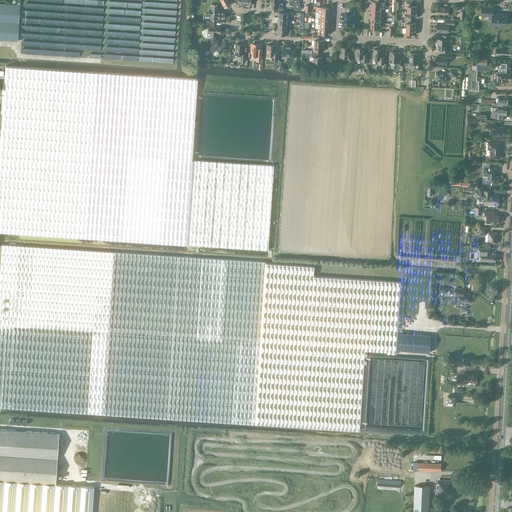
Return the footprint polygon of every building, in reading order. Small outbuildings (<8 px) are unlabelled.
[(0,3),(0,40),(17,41),(20,5),(0,3)] [(407,6),(407,11),(417,12),(417,6),(412,6),(412,3),(406,3),(405,6),(407,6)] [(209,9),(209,14),(210,14),(210,19),(216,20),(216,18),(221,18),(223,18),(223,17),(223,12),(221,12),(217,12),(217,5),(211,5),(210,10),(209,9)] [(482,10),(481,15),(492,16),(492,18),(494,18),(493,24),(493,27),(498,28),(498,24),(505,24),(505,19),(506,19),(507,14),(493,14),(493,10),(493,7),(482,6),(482,10)] [(405,16),(405,20),(411,20),(411,17),(417,18),(417,12),(407,11),(407,16),(405,16)] [(406,23),(406,28),(416,29),(416,24),(411,23),(411,20),(405,20),(404,23),(406,23)] [(448,25),(454,25),(454,20),(446,20),(446,24),(437,24),(436,32),(448,33),(448,25)] [(211,36),(216,36),(216,33),(220,34),(220,26),(213,26),(213,23),(205,22),(205,29),(208,29),(208,33),(211,33),(211,36)] [(416,29),(406,28),(406,33),(404,33),(404,37),(410,37),(410,34),(416,34),(416,29)] [(312,34),(312,37),(319,37),(319,34),(327,35),(327,31),(329,31),(329,29),(317,29),(317,34),(312,34)] [(437,38),(437,44),(447,44),(451,44),(451,39),(450,39),(450,36),(443,35),(443,39),(437,38)] [(314,40),(313,45),(323,46),(324,40),(319,40),(319,37),(312,37),(312,39),(312,40),(314,40)] [(213,52),(216,50),(220,53),(223,50),(224,51),(226,49),(225,48),(229,45),(224,40),(218,44),(216,42),(209,48),(213,52)] [(250,53),(251,53),(251,56),(255,57),(255,60),(261,60),(261,52),(258,51),(258,44),(255,44),(254,42),(252,44),(251,44),(250,53)] [(240,55),(239,61),(245,62),(245,54),(242,54),(242,44),(235,44),(234,55),(240,55)] [(437,44),(436,49),(443,49),(443,53),(449,53),(449,47),(447,47),(447,44),(437,44)] [(266,55),(271,56),(271,60),(277,61),(277,53),(273,53),(274,45),(266,45),(266,55)] [(311,50),(311,54),(318,54),(318,51),(323,52),(323,46),(313,45),(313,50),(311,50)] [(283,46),(282,55),(284,56),(294,57),(295,48),(292,47),(292,46),(283,46)] [(341,47),(341,54),(340,55),(340,56),(341,58),(343,58),(344,57),(348,58),(347,60),(347,64),(352,64),(352,63),(352,59),(351,59),(351,52),(348,52),(349,48),(341,47)] [(355,48),(355,53),(356,53),(356,58),(362,59),(361,62),(367,62),(367,55),(363,54),(364,48),(361,48),(361,47),(360,47),(357,47),(356,47),(356,48),(355,48)] [(369,59),(368,64),(373,64),(373,59),(378,60),(378,64),(384,64),(385,57),(380,56),(381,49),(374,49),(374,53),(373,53),(373,59),(369,59)] [(389,61),(395,62),(394,66),(400,66),(401,59),(398,59),(398,52),(390,52),(389,61)] [(414,64),(414,70),(420,70),(420,62),(416,62),(417,54),(410,53),(409,64),(414,64)] [(451,58),(452,53),(444,53),(444,57),(437,56),(436,63),(446,64),(447,58),(451,58)] [(311,56),(311,57),(313,57),(312,62),(322,63),(323,57),(317,57),(318,54),(311,54),(311,56)] [(479,70),(489,71),(490,65),(487,65),(487,59),(484,59),(477,58),(477,59),(477,65),(476,70),(479,70)] [(498,67),(498,72),(501,72),(501,73),(508,74),(508,72),(510,72),(510,65),(510,63),(505,62),(505,60),(499,60),(499,62),(498,66),(498,67)] [(0,231),(268,250),(274,165),(192,161),(197,77),(5,64),(0,129),(0,128),(0,231)] [(450,73),(447,73),(436,72),(435,81),(446,82),(447,76),(457,77),(457,71),(450,70),(450,73)] [(494,72),(493,83),(495,83),(503,84),(503,80),(509,80),(509,74),(508,74),(501,73),(501,72),(498,72),(496,72),(494,72)] [(470,81),(470,90),(479,91),(479,85),(478,85),(479,81),(470,80),(470,81)] [(494,99),(493,100),(492,100),(481,99),(481,103),(493,104),(493,106),(496,106),(502,107),(502,105),(507,105),(508,98),(499,98),(496,97),(496,99),(494,99)] [(495,112),(495,118),(497,119),(504,119),(505,116),(507,116),(507,114),(507,109),(498,108),(495,108),(495,112)] [(493,130),(493,136),(504,136),(504,133),(505,133),(505,132),(504,132),(504,128),(495,127),(496,123),(488,123),(488,129),(493,130)] [(491,150),(490,158),(498,159),(499,158),(500,158),(500,157),(501,151),(500,151),(500,143),(489,142),(488,149),(491,150)] [(498,178),(498,176),(495,176),(496,168),(484,167),(483,175),(487,175),(487,183),(498,184),(498,183),(498,182),(499,181),(499,180),(498,179),(498,178)] [(483,203),(488,204),(488,205),(494,206),(494,204),(498,204),(498,203),(498,202),(499,202),(499,201),(500,201),(500,200),(500,199),(499,198),(498,197),(498,196),(491,195),(491,191),(483,191),(477,190),(476,203),(483,203)] [(498,215),(490,215),(490,211),(484,211),(484,217),(487,217),(486,223),(497,223),(498,215)] [(486,233),(486,234),(485,242),(488,242),(496,243),(497,233),(489,232),(489,233),(486,233)] [(0,407),(228,422),(256,424),(359,431),(364,350),(388,352),(388,353),(396,354),(401,281),(313,275),(314,266),(266,263),(266,262),(228,259),(179,256),(18,245),(1,244),(1,256),(0,265),(0,407)] [(495,254),(487,253),(488,249),(478,248),(478,255),(480,255),(480,261),(495,262),(495,254)] [(458,301),(466,302),(467,303),(469,303),(470,302),(470,300),(469,299),(470,294),(463,293),(464,289),(455,288),(455,293),(459,293),(458,301)] [(430,335),(417,334),(398,333),(397,349),(429,352),(430,335)] [(466,383),(476,383),(477,375),(464,374),(464,378),(457,377),(457,385),(465,385),(466,383)] [(0,511),(92,511),(94,487),(55,484),(59,433),(0,429),(0,511)] [(418,462),(418,470),(441,471),(441,463),(418,462)] [(401,481),(378,479),(377,485),(400,487),(401,481)] [(438,480),(438,484),(437,484),(437,493),(451,494),(451,481),(438,480)] [(414,485),(413,511),(418,511),(428,511),(429,502),(431,502),(432,495),(429,495),(430,486),(414,485)]
